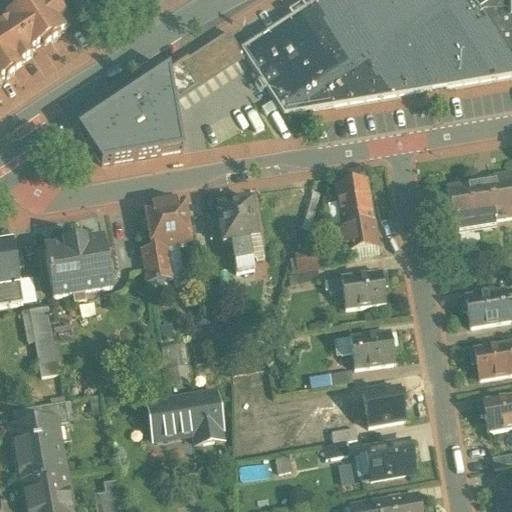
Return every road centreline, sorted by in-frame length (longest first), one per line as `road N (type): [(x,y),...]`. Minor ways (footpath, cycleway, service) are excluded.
road 1 (residential): [(0,149),(23,181),(75,200),(393,149)]
road 2 (residential): [(460,511),(393,149)]
road 3 (tertiary): [(0,146),(219,0)]
road 4 (residential): [(393,149),(511,128)]
